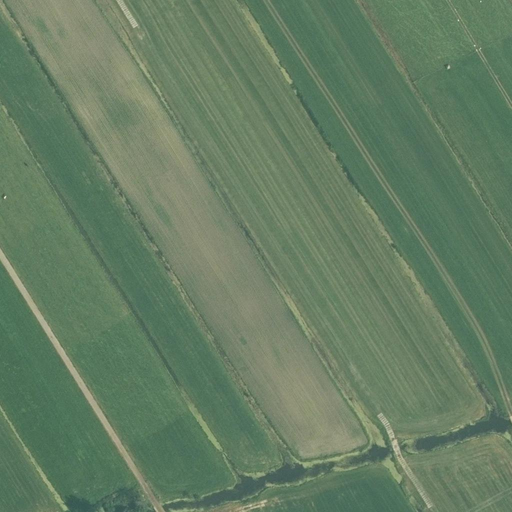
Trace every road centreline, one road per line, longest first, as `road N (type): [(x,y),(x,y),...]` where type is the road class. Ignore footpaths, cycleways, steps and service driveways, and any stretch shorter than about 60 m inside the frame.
road 1 (track): [(159,511),(0,255)]
road 2 (track): [(445,0),(511,111)]
